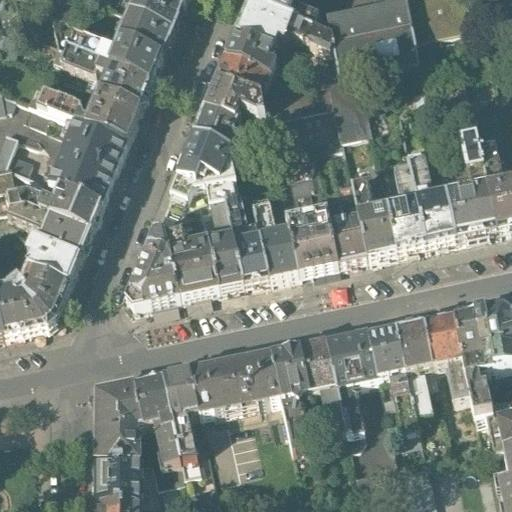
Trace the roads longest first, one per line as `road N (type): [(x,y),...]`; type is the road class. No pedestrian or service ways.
road 1 (residential): [(75,378),(511,286)]
road 2 (residential): [(75,378),(222,0)]
road 3 (residential): [(75,378),(67,511)]
